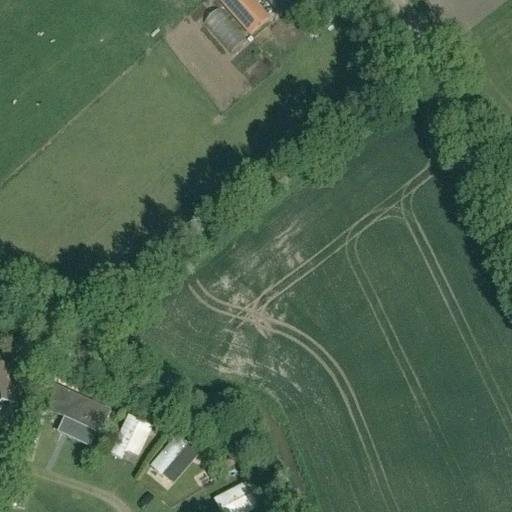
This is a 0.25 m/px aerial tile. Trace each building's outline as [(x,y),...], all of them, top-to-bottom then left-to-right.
[(250,0),(218,0),(218,1),(250,38),(269,21),(250,0)] [(264,0),(280,18),(301,0),(264,0)] [(6,365),(0,365),(0,409),(16,406),(6,365)] [(110,414),(58,390),(48,413),(99,437),(110,414)] [(110,455),(121,459),(123,452),(138,458),(151,426),(124,416),(110,455)] [(173,436),(149,469),(174,486),(197,453),(173,436)] [(250,481),(212,500),(217,511),(252,511),(263,507),(250,481)]
